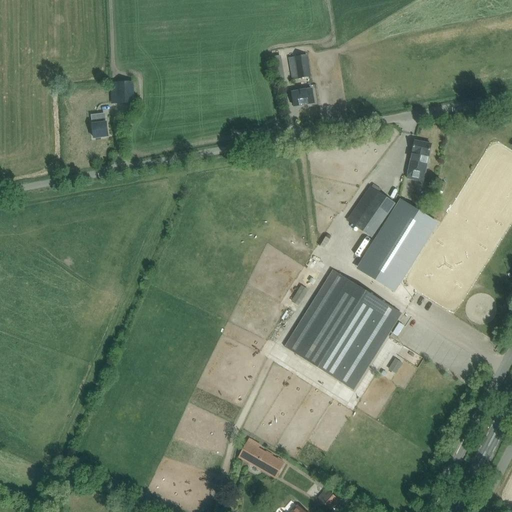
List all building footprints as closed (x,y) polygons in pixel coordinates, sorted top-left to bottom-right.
[(299,77),(310,75),(307,55),(296,57),(299,77)] [(282,68),(275,69),(277,81),(284,80),(282,68)] [(134,82),(117,83),(118,103),(135,102),(134,82)] [(314,103),(312,89),(292,92),(294,107),(314,103)] [(108,136),(105,115),(91,116),(92,125),(94,138),(108,136)] [(415,141),(407,179),(423,183),(431,145),(415,141)] [(371,237),(394,204),(379,193),(355,226),(371,237)] [(285,347),(351,389),(399,312),(348,280),(333,270),(285,347)] [(402,339),(408,328),(402,325),(396,336),(402,339)] [(240,455),(277,476),(284,463),(253,445),(255,442),(249,439),(240,455)] [(318,499),(331,510),(339,501),(325,490),(318,499)]
